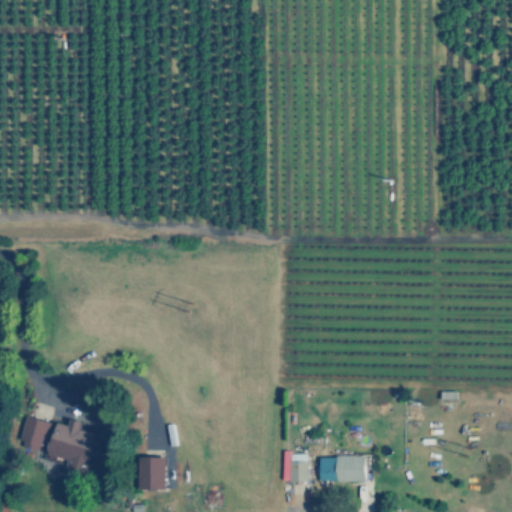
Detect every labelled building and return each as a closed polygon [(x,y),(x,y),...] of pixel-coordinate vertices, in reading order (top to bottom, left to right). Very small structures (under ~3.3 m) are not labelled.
[(39,450),(48,420),(27,413),(18,444),(39,450)] [(57,420),(48,452),(69,457),(67,466),(84,471),(95,431),(80,427),(82,419),(72,416),(70,423),(57,420)] [(308,480),(308,452),(290,452),(290,480),(308,480)] [(139,454),(138,487),(166,487),(166,455),(139,454)] [(319,479),(365,479),(366,454),(319,454),(319,479)]
